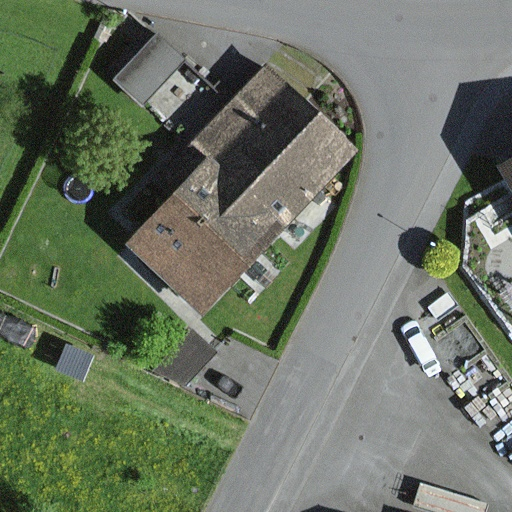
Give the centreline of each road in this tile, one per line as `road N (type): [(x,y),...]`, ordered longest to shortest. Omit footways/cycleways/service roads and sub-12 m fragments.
road 1 (residential): [(444,40),(401,183),(239,511)]
road 2 (residential): [(228,0),(444,40)]
